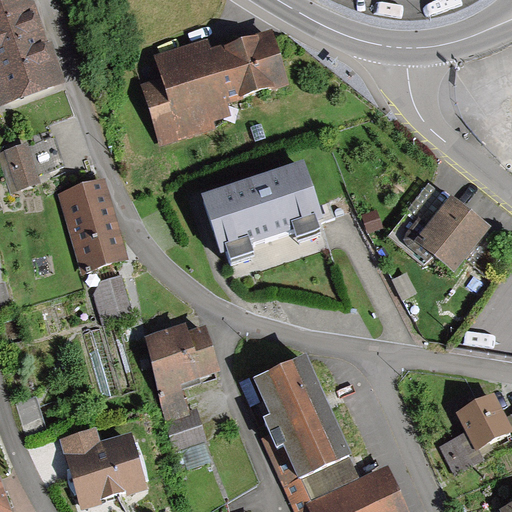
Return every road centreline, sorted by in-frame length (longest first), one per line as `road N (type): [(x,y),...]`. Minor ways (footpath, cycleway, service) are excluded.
road 1 (residential): [(374,353),(267,330),(204,302),(150,256),(116,207),(43,0)]
road 2 (residential): [(511,195),(421,117),(406,48)]
road 3 (residential): [(437,511),(374,353)]
road 4 (residential): [(511,373),(374,353)]
road 5 (tertiary): [(406,48),(356,40),(278,0)]
